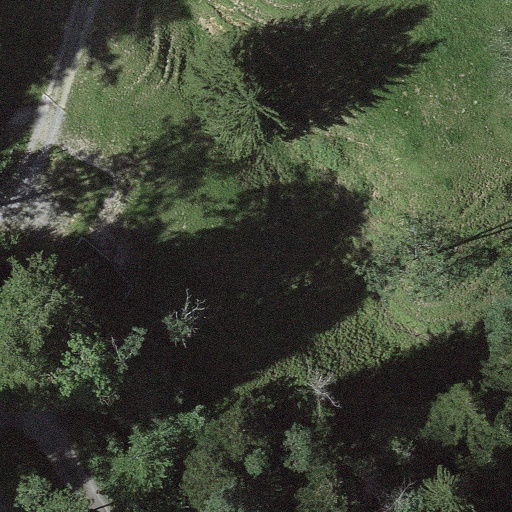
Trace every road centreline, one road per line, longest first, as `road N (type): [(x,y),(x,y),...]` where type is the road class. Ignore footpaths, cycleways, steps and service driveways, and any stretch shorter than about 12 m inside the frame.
road 1 (track): [(0,224),(58,121),(95,0)]
road 2 (unclassified): [(93,511),(6,376)]
